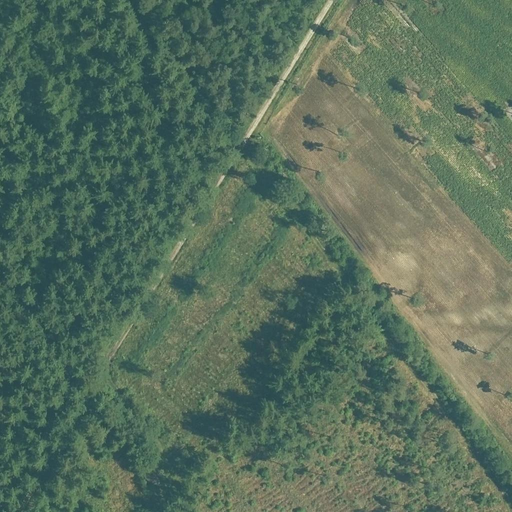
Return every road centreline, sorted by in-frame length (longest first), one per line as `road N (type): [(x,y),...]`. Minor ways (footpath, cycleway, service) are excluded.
road 1 (track): [(15,511),(332,0)]
road 2 (track): [(242,147),(121,0)]
